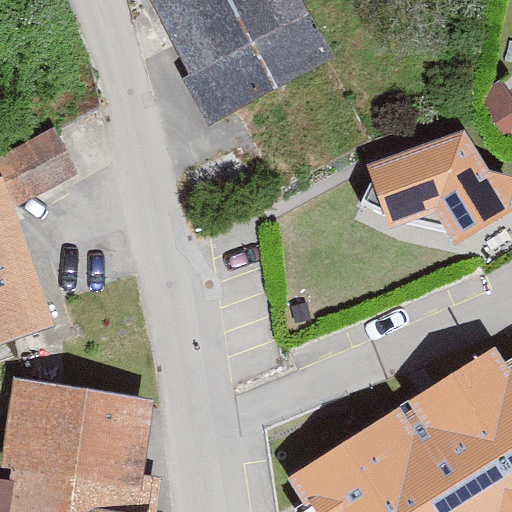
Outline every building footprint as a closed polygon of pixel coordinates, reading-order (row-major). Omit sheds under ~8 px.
[(130,0),(210,134),(332,63),(294,0),(130,0)] [(511,133),(511,98),(501,81),(479,95),(505,137),(511,133)] [(465,129),(367,165),(391,229),(438,215),(459,247),(511,212),(509,206),(511,190),(511,175),(488,170),(465,129)] [(16,182),(0,187),(0,368),(77,339),(16,182)] [(392,414),(286,478),(306,511),(511,511),(511,359),(504,365),(496,351),(417,398),(433,424),(407,440),(392,414)] [(162,412),(21,391),(6,481),(25,483),(146,496),(148,486),(162,412)] [(158,511),(165,490),(148,486),(145,501),(25,483),(23,497),(0,490),(0,511),(158,511)]
